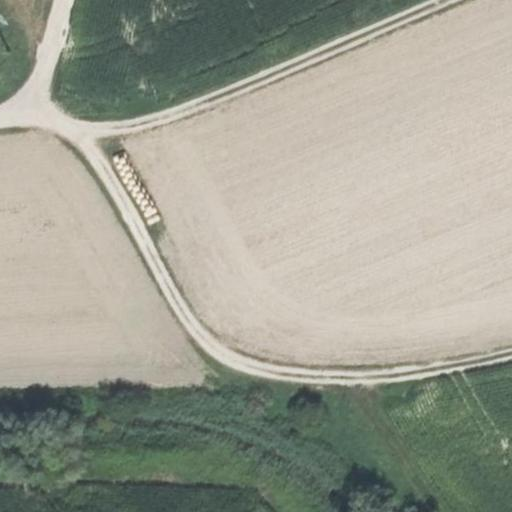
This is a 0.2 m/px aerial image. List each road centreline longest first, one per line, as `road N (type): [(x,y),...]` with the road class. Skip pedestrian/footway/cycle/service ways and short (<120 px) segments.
road 1 (track): [(45,124),(88,152),(209,362),(273,383),(400,382),(511,357)]
road 2 (track): [(88,152),(449,0)]
road 3 (track): [(357,382),(449,511)]
road 4 (track): [(45,124),(67,0)]
